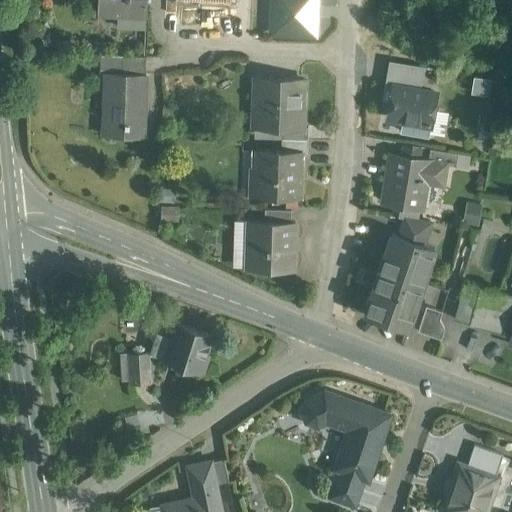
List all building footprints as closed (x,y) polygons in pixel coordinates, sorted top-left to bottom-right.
[(98,0),(98,14),(119,15),(118,26),(145,27),(146,16),(146,0),(98,0)] [(276,0),(276,17),(271,21),(271,29),(275,33),(315,34),(316,18),(313,18),(314,6),(316,6),(316,0),(276,0)] [(146,55),(102,54),(101,73),(106,74),(106,73),(145,74),(146,55)] [(145,74),(106,73),(106,74),(105,88),(111,89),(109,113),(104,112),(103,135),(144,136),(146,74),(145,74)] [(304,78),(256,77),(255,100),(261,101),(260,123),(254,123),(254,125),(283,126),(302,127),(302,126),(304,78)] [(436,92),(393,85),(387,116),(431,124),(436,92)] [(308,126),(302,126),(302,127),(283,126),(282,138),(308,139),(308,126)] [(308,139),(282,138),(281,150),(301,150),(301,152),(307,152),(308,139)] [(457,152),(429,148),(427,159),(445,163),(445,164),(454,165),(457,152)] [(281,150),(255,149),(253,195),(299,197),(301,152),(301,150),(281,150)] [(427,159),(390,153),(382,200),(421,207),(426,181),(442,184),(445,164),(445,163),(427,159)] [(291,209),(265,208),(264,221),(290,222),(291,209)] [(431,221),(405,217),(399,235),(424,243),(431,221)] [(264,221),(248,220),(247,266),(293,268),(294,222),(290,222),(264,221)] [(392,232),(365,311),(408,326),(435,247),(424,243),(399,235),(392,232)] [(498,288),(467,279),(456,315),(486,325),(498,288)] [(498,288),(486,325),(499,330),(511,293),(498,288)] [(426,304),(418,329),(441,337),(444,326),(440,317),(442,310),(426,304)] [(211,333),(173,320),(168,334),(174,336),(166,358),(202,370),(208,353),(205,352),(211,333)] [(166,358),(174,336),(168,334),(158,331),(151,353),(166,358)] [(147,351),(129,351),(130,381),(149,380),(147,351)] [(388,412),(358,402),(357,403),(320,390),(304,398),(305,399),(301,409),(306,419),(317,423),(327,418),(350,426),(336,464),(338,465),(365,474),(367,475),(388,412)] [(503,453),(474,443),(467,465),(495,475),(503,453)] [(224,456),(211,459),(216,481),(228,478),(224,456)] [(211,459),(189,463),(195,495),(163,502),(164,511),(222,511),(216,481),(211,459)] [(467,465),(459,462),(452,481),(448,492),(449,492),(447,497),(444,499),(442,502),(444,505),(446,510),(449,510),(452,510),(454,511),(453,511),(484,511),(497,475),(495,475),(467,465)] [(365,474),(338,465),(328,494),(355,503),(365,474)]
